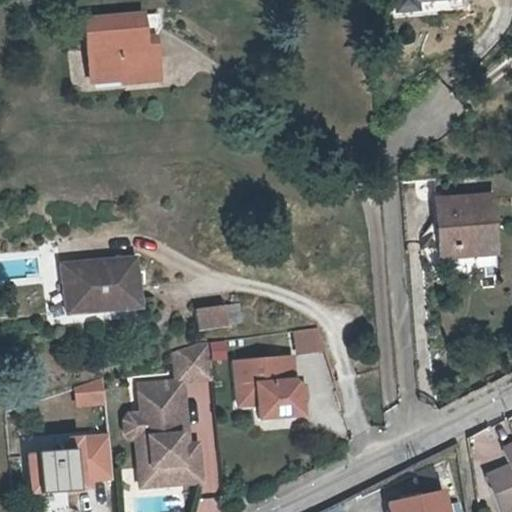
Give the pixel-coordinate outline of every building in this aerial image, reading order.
[(128,58),(130,71),(168,67),(166,32),(177,13),(175,1),(91,9),(96,61),(128,58)] [(97,73),(130,71),(128,58),(96,61),(97,73)] [(511,235),(511,181),(465,182),(465,237),(511,235)] [(144,281),(141,243),(71,247),(74,299),(104,297),(104,284),(144,281)] [(251,295),(206,301),(208,320),(253,314),(251,295)] [(322,327),(292,329),(293,354),(323,352),(322,327)] [(194,372),(224,369),(221,333),(210,335),(185,343),(188,372),(149,375),(151,403),(139,405),(135,411),(135,424),(142,430),(146,429),(149,458),(176,456),(177,475),(211,472),(209,435),(199,435),(192,436),(189,401),(196,401),(194,372)] [(230,357),(232,410),(254,409),(255,419),(304,417),(301,354),(230,357)] [(330,373),(305,380),(312,404),(337,397),(330,373)] [(76,406),(106,405),(104,381),(74,383),(76,406)] [(199,435),(196,401),(189,401),(192,436),(199,435)] [(122,470),(118,427),(79,430),(67,439),(68,444),(33,447),(36,484),(90,479),(89,472),(122,470)] [(511,504),(511,442),(499,448),(506,465),(481,476),(495,511),(511,504)] [(176,456),(149,458),(150,478),(177,475),(176,456)] [(445,511),(441,489),(390,500),(392,511),(445,511)] [(221,511),(222,498),(195,496),(193,511),(221,511)]
